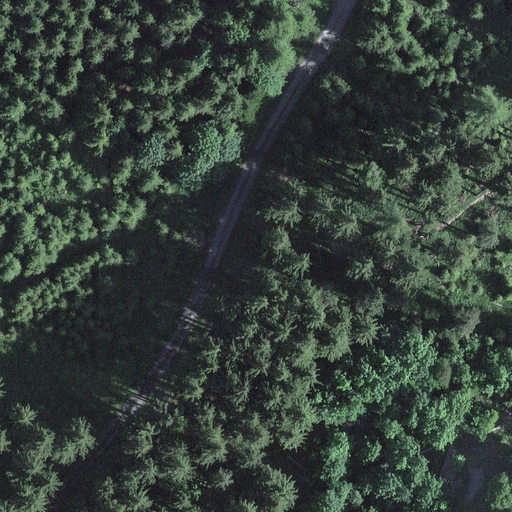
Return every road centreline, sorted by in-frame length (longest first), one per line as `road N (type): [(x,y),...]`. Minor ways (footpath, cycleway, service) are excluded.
road 1 (track): [(198,307),(261,167),(358,0)]
road 2 (track): [(56,511),(164,372),(198,307)]
